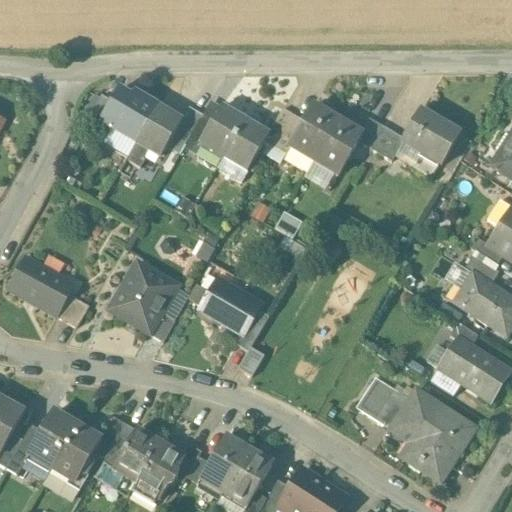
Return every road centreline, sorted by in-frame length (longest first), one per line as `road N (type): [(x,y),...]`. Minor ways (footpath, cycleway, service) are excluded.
road 1 (residential): [(0,352),(190,389),(280,420),(355,463),(417,511)]
road 2 (residential): [(511,64),(198,64),(63,73)]
road 3 (residential): [(0,240),(54,129),(63,73)]
